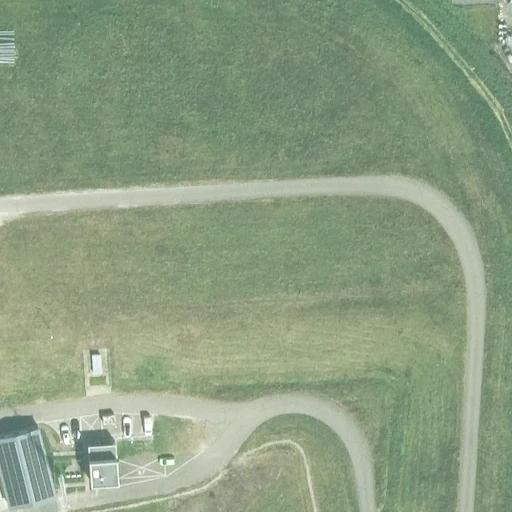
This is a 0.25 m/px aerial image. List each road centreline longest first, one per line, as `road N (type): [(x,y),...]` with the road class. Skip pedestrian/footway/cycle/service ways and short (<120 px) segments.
road 1 (trunk): [(137,511),(100,0)]
road 2 (trunk): [(50,0),(73,511)]
